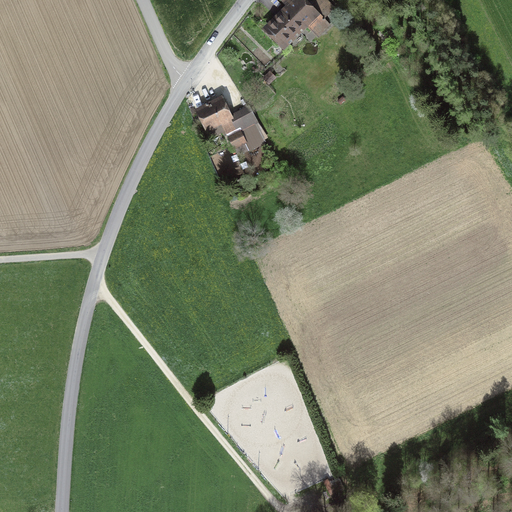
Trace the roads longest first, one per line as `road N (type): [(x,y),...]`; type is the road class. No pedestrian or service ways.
road 1 (unclassified): [(183,91),(117,206),(88,302),(64,415),(59,511)]
road 2 (track): [(96,275),(279,511)]
